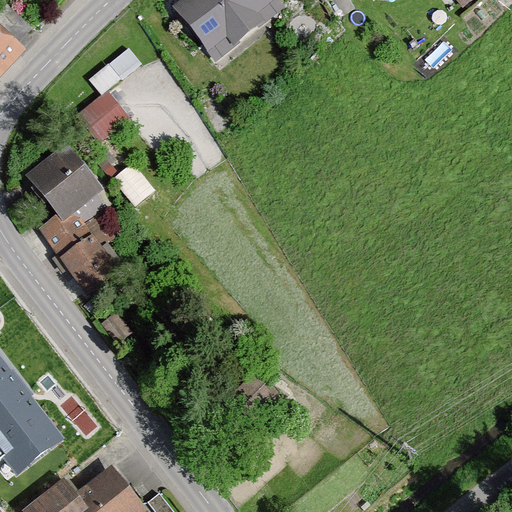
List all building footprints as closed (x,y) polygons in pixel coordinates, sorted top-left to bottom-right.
[(181,0),(174,6),(219,63),(286,10),(277,0),(181,0)] [(452,0),(462,11),(473,0),(452,0)] [(0,80),(28,55),(0,24),(0,80)] [(101,95),(145,68),(134,51),(90,78),(101,95)] [(96,150),(129,124),(105,95),(73,121),(96,150)] [(59,225),(100,192),(68,152),(27,184),(59,225)] [(140,166),(120,175),(134,207),(155,198),(140,166)] [(48,258),(69,242),(54,221),(33,237),(48,258)] [(59,261),(79,288),(111,266),(92,238),(59,261)] [(0,346),(0,454),(12,473),(63,437),(0,346)] [(66,478),(20,511),(145,511),(114,469),(79,495),(66,478)] [(173,511),(160,494),(148,503),(154,511),(173,511)]
